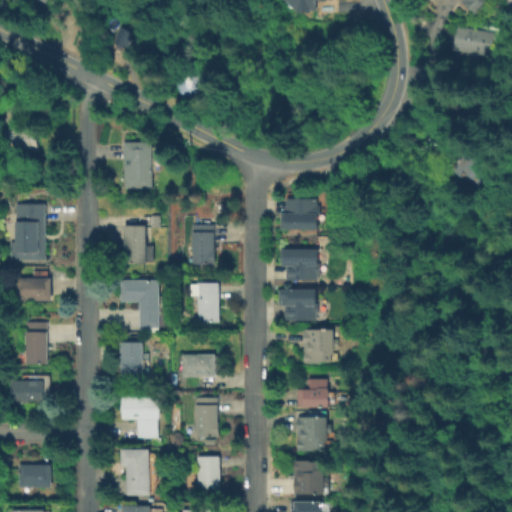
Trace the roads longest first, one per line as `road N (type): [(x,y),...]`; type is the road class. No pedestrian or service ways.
road 1 (tertiary): [(389,16),(397,61),(387,105),(346,149),(300,162),(240,150),(0,29)]
road 2 (residential): [(85,72),(83,511)]
road 3 (residential): [(253,155),(255,511)]
